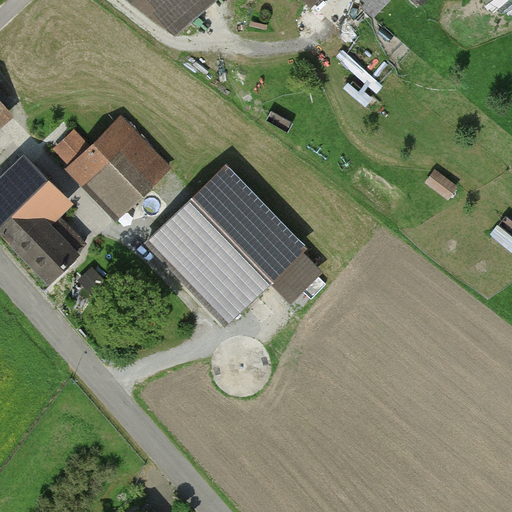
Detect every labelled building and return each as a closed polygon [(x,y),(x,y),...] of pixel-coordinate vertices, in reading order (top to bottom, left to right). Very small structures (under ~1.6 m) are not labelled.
[(148,0),(186,36),(220,0),(148,0)] [(305,0),(317,11),(327,0),(305,0)] [(0,98),(0,134),(18,120),(0,98)] [(76,171),(123,217),(174,166),(127,120),(76,171)] [(70,163),(88,147),(73,132),(56,148),(70,163)] [(38,160),(0,196),(0,215),(64,281),(93,253),(63,222),(81,204),(38,160)] [(237,165),(157,240),(235,323),(315,248),(237,165)] [(433,183),(451,196),(460,184),(442,171),(433,183)]
